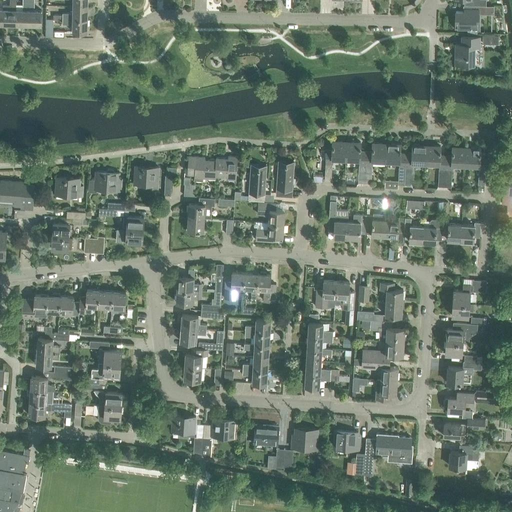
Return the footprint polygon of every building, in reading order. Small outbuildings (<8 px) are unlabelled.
[(3,9),(3,24),(16,24),(16,9),(16,0),(9,0),(10,9),(3,9)] [(16,9),(16,24),(28,25),(28,0),(22,0),(23,9),(16,9)] [(28,0),(28,25),(41,25),(41,10),(34,10),(34,0),(28,0)] [(463,11),(456,11),(455,27),(467,28),(467,33),(477,33),(477,28),(478,28),(478,13),(493,13),(493,6),(486,6),(486,5),(473,5),(465,5),(464,5),(463,11)] [(62,18),(87,19),(87,6),(73,6),(73,13),(62,13),(62,15),(62,18)] [(72,32),(87,32),(87,19),(62,18),(62,24),(72,24),(72,32)] [(462,43),(455,43),(455,64),(474,64),(474,44),(479,44),(479,35),(462,36),(462,43)] [(498,35),(482,35),(482,44),(498,44),(498,35)] [(332,159),(345,160),(346,142),(332,141),(332,150),(326,150),(324,181),(331,181),(332,159)] [(357,182),(364,183),(366,152),(360,152),(360,142),(346,142),(345,160),(359,160),(357,182)] [(366,152),(364,183),(370,183),(371,161),(385,161),(386,144),(372,143),(372,152),(366,152)] [(400,153),(400,144),(386,144),(385,161),(398,162),(397,184),(405,185),(406,153),(400,153)] [(412,163),(425,163),(426,145),(412,145),(412,154),(406,153),(405,185),(411,185),(412,163)] [(438,186),(444,186),(446,156),(440,155),(440,146),(426,145),(425,163),(439,164),(438,186)] [(446,156),(444,186),(451,187),(452,164),(465,165),(466,155),(466,148),(452,147),(452,156),(446,156)] [(466,148),(466,155),(465,165),(479,166),(478,184),(484,185),(486,158),(480,158),(480,148),(466,148)] [(203,178),(215,179),(216,160),(205,159),(205,157),(189,156),(188,175),(195,175),(194,180),(203,181),(203,178)] [(227,177),(227,180),(236,180),(237,156),(228,156),(228,158),(217,157),(216,160),(215,179),(216,177),(227,177)] [(286,163),(278,162),(276,195),(291,196),(292,183),(295,183),(295,178),(292,178),(293,165),(286,164),(286,163)] [(159,167),(135,166),(134,184),(145,185),(145,187),(157,188),(157,185),(159,167)] [(258,167),(251,166),(249,200),(264,201),(265,187),(267,188),(268,182),(265,182),(266,169),(258,168),(258,167)] [(89,190),(89,192),(96,193),(97,190),(120,192),(121,183),(119,183),(119,173),(113,172),(113,170),(108,170),(107,172),(96,171),(95,181),(89,181),(89,190)] [(57,177),(56,195),(84,197),(85,185),(79,184),(80,178),(57,177)] [(185,184),(184,189),(184,195),(194,196),(195,186),(189,186),(190,177),(184,177),(184,184),(185,184)] [(23,182),(1,180),(0,192),(0,194),(0,198),(14,199),(14,204),(21,205),(21,208),(32,209),(34,185),(22,184),(23,182)] [(511,185),(503,184),(502,203),(509,203),(508,220),(511,219),(511,185)] [(211,218),(212,205),(214,206),(215,198),(200,197),(199,204),(189,204),(188,216),(204,217),(211,218)] [(235,206),(235,199),(234,199),(219,198),(218,205),(235,206)] [(330,201),(328,221),(334,221),(333,237),(346,237),(347,221),(347,216),(335,215),(336,201),(330,201)] [(108,209),(114,209),(128,210),(135,211),(135,204),(109,202),(108,209)] [(269,215),(269,222),(284,223),(285,210),(285,204),(276,203),(276,204),(259,202),(258,214),(269,215)] [(124,216),(123,228),(126,229),(143,230),(144,217),(128,216),(124,215),(124,216)] [(354,215),(353,221),(347,221),(346,237),(359,238),(359,234),(365,234),(366,230),(366,215),(361,215),(354,215)] [(366,215),(366,230),(372,230),(371,235),(384,236),(385,220),(373,219),(373,216),(366,215)] [(204,230),(204,217),(188,216),(188,229),(204,230)] [(53,235),(72,237),(73,237),(74,224),(82,224),(83,218),(67,217),(67,223),(53,222),(53,235)] [(398,220),(385,220),(384,236),(397,237),(397,232),(403,232),(404,218),(398,217),(398,220)] [(409,242),(422,242),(423,226),(410,225),(411,218),(404,218),(403,232),(410,233),(409,242)] [(430,227),(423,226),(422,242),(435,243),(436,239),(441,240),(441,235),(442,220),(432,220),(430,221),(430,227)] [(447,241),(460,242),(461,225),(449,224),(449,221),(442,220),(441,235),(447,236),(447,241)] [(268,229),(257,229),(256,240),(274,241),(274,235),(283,236),(284,223),(269,222),(268,229)] [(461,225),(460,242),(473,242),(473,238),(479,238),(480,223),(474,222),(474,225),(461,225)] [(123,228),(122,241),(125,241),(142,242),(143,230),(126,229),(123,228)] [(52,248),(68,250),(68,243),(72,243),(73,237),(72,237),(53,235),(52,248)] [(84,252),(90,252),(96,253),(97,238),(91,237),(85,237),(84,252)] [(216,281),(215,291),(221,292),(222,292),(222,276),(223,276),(224,266),(217,266),(216,271),(216,276),(216,281)] [(226,280),(224,298),(236,299),(236,287),(244,288),(245,273),(232,272),(231,281),(226,280)] [(245,273),(244,288),(252,289),(251,294),(256,295),(258,274),(245,273)] [(271,275),(258,274),(256,295),(257,295),(257,289),(265,289),(264,301),(275,302),(276,284),(270,283),(271,275)] [(194,277),(178,277),(177,289),(202,291),(203,282),(194,282),(194,277)] [(454,290),(453,303),(469,304),(474,304),(475,304),(475,301),(469,300),(470,291),(473,291),(486,292),(487,281),(474,280),(463,279),(463,284),(463,290),(454,290)] [(324,280),(323,289),(317,289),(316,306),(327,307),(328,301),(335,302),(336,296),(337,281),(324,280)] [(350,282),(337,281),(336,296),(343,297),(342,308),(353,309),(355,291),(349,291),(350,282)] [(381,282),(380,289),(387,290),(386,295),(386,302),(402,303),(403,290),(394,289),(394,283),(381,282)] [(90,306),(99,307),(100,290),(87,289),(87,297),(80,297),(80,302),(79,312),(80,312),(87,312),(89,312),(90,306)] [(177,289),(177,302),(193,303),(193,297),(202,297),(202,291),(177,289)] [(99,307),(111,308),(113,291),(100,290),(99,307)] [(126,292),(113,291),(111,308),(111,311),(118,312),(118,308),(125,309),(126,292)] [(48,295),(47,311),(59,312),(61,296),(60,296),(60,294),(54,293),(54,295),(48,295)] [(46,316),(47,311),(48,295),(35,294),(35,299),(23,298),(22,316),(34,317),(34,315),(46,316)] [(80,312),(79,312),(80,302),(73,302),(74,296),(61,296),(59,312),(72,313),(72,317),(79,318),(80,312)] [(401,316),(402,303),(386,302),(385,314),(401,316)] [(474,304),(469,304),(453,303),(452,316),(468,317),(468,310),(473,311),(474,304)] [(374,310),(358,309),(357,318),(371,319),(382,320),(383,314),(374,314),(374,310)] [(181,327),(197,328),(207,329),(207,323),(198,322),(199,315),(182,314),(181,327)] [(319,314),(310,314),(309,321),(318,322),(319,314)] [(256,325),(245,325),(245,330),(270,332),(271,319),(256,318),(256,325)] [(382,320),(371,319),(370,327),(386,327),(386,329),(380,329),(380,339),(385,340),(404,341),(404,328),(392,327),(392,321),(382,320)] [(308,334),(332,336),(333,331),(323,330),(323,323),(308,322),(308,334)] [(447,328),(446,341),(462,342),(468,342),(469,336),(477,331),(477,324),(471,323),(453,322),(452,328),(447,328)] [(110,323),(110,326),(110,333),(122,333),(123,324),(110,323)] [(207,334),(207,329),(197,328),(181,327),(180,340),(196,342),(197,333),(207,334)] [(269,344),(270,332),(245,330),(245,335),(255,336),(254,343),(269,344)] [(53,339),(56,339),(68,340),(75,340),(76,334),(69,334),(57,333),(52,333),(45,332),(45,338),(38,337),(37,351),(59,353),(59,346),(53,346),(53,339)] [(307,347),(322,348),(322,341),(332,341),(332,336),(308,334),(307,347)] [(343,338),(343,347),(350,347),(351,339),(343,338)] [(99,362),(104,362),(120,364),(121,351),(109,350),(110,342),(89,340),(89,347),(100,348),(99,362)] [(403,355),(404,341),(385,340),(385,351),(366,350),(362,349),(362,357),(354,357),(354,358),(361,358),(389,360),(390,354),(403,355)] [(462,355),(462,342),(446,341),(445,354),(462,355)] [(268,357),(269,344),(254,343),(244,343),(244,348),(254,349),(254,356),(268,357)] [(207,355),(208,348),(199,347),(192,347),(191,353),(186,353),(185,366),(202,367),(203,354),(207,355)] [(332,349),(322,348),(307,347),(306,360),(321,361),(321,353),(331,354),(332,349)] [(51,358),(59,359),(59,353),(37,351),(36,364),(51,365),(51,358)] [(267,370),(268,357),(254,356),(253,364),(243,363),(243,368),(267,370)] [(389,360),(361,358),(354,358),(354,364),(361,364),(361,365),(381,366),(380,379),(397,380),(398,367),(389,366),(389,360)] [(321,361),(306,360),(305,373),(339,375),(340,374),(340,368),(330,367),(330,369),(320,368),(321,361)] [(448,366),(447,382),(470,383),(470,374),(472,374),(473,368),(481,369),(482,362),(477,362),(464,361),(463,361),(463,367),(448,366)] [(87,375),(87,382),(106,384),(107,375),(119,376),(120,364),(104,362),(99,362),(98,369),(92,368),(91,376),(87,375)] [(201,380),(202,367),(185,366),(184,379),(201,380)] [(267,384),(267,370),(243,368),(242,374),(252,375),(252,383),(267,384)] [(305,373),(304,386),(319,387),(319,379),(330,380),(349,381),(349,374),(340,374),(339,375),(305,373)] [(31,376),(30,389),(46,390),(53,390),(55,391),(55,385),(47,383),(48,377),(43,377),(31,376)] [(391,393),(396,393),(397,380),(380,379),(376,379),(375,399),(390,400),(391,393)] [(98,404),(122,406),(122,393),(106,392),(106,384),(87,382),(87,389),(94,389),(94,391),(99,397),(98,404)] [(447,410),(464,411),(465,403),(473,404),(473,398),(484,398),(484,396),(498,397),(499,391),(484,390),(484,389),(474,388),(474,392),(457,391),(457,397),(448,397),(447,410)] [(30,389),(29,402),(45,403),(45,402),(52,403),(53,390),(46,390),(30,389)] [(29,402),(28,415),(45,416),(45,410),(64,411),(64,416),(70,417),(71,404),(64,404),(52,403),(45,402),(45,403),(29,402)] [(121,418),(122,406),(98,404),(97,417),(98,420),(98,421),(99,422),(100,423),(102,423),(103,423),(110,424),(110,418),(121,418)] [(196,422),(196,416),(173,415),(172,431),(174,431),(174,433),(179,433),(179,437),(189,437),(189,434),(195,434),(196,422)] [(213,417),(213,423),(212,436),(219,436),(235,437),(237,419),(213,417)] [(444,422),(443,436),(460,437),(460,429),(465,429),(465,424),(444,422)] [(255,425),(254,443),(277,444),(278,426),(255,425)] [(292,438),(291,447),(317,449),(318,429),(295,427),(294,438),(292,438)] [(334,430),(333,448),(359,450),(359,441),(357,441),(357,431),(334,430)] [(376,439),(372,438),(371,452),(410,454),(411,437),(398,436),(398,434),(377,433),(376,439)] [(195,436),(193,451),(202,454),(203,454),(203,437),(195,436)] [(203,437),(203,454),(211,456),(212,441),(212,437),(203,437)] [(456,473),(465,473),(466,459),(478,460),(479,446),(464,445),(464,452),(450,451),(449,466),(456,467),(456,473)] [(284,467),(285,449),(277,448),(276,467),(284,467)] [(0,511),(19,511),(21,503),(19,502),(21,491),(23,492),(26,474),(24,474),(26,463),(28,463),(30,456),(27,455),(23,454),(4,451),(0,449),(0,511)] [(293,449),(285,449),(284,467),(284,469),(292,470),(293,449)] [(364,474),(365,453),(357,453),(355,474),(364,474)] [(365,453),(364,474),(372,475),(374,454),(371,454),(365,453)] [(406,478),(405,495),(413,496),(414,479),(406,478)]
